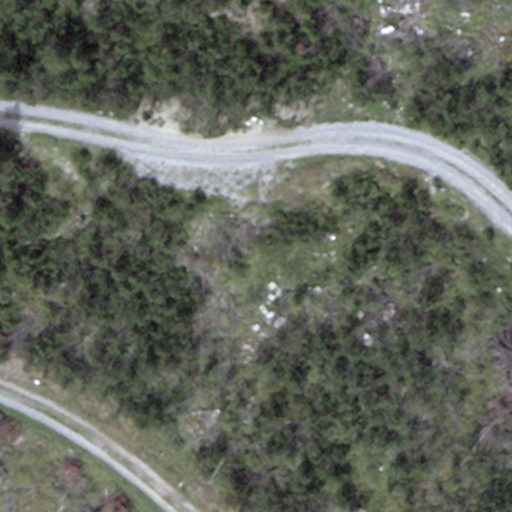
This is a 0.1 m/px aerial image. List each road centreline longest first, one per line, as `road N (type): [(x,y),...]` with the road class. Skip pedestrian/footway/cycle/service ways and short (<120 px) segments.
road 1 (track): [(0,115),(194,159),(388,144),(474,172),(511,223)]
road 2 (track): [(0,393),(70,421),(179,511)]
